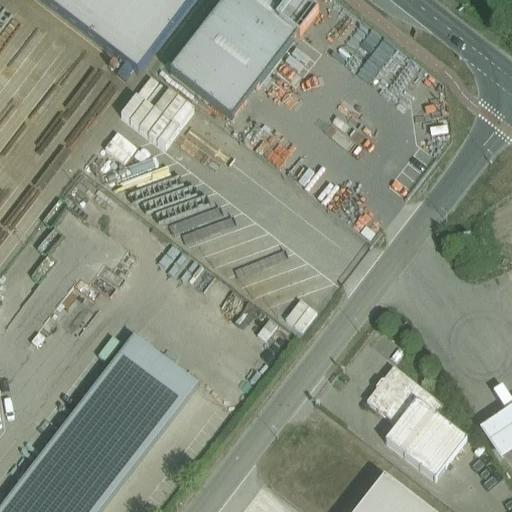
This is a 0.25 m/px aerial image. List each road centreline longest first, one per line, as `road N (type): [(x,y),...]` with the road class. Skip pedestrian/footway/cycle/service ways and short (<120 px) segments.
road 1 (unclassified): [(201,511),(511,101)]
road 2 (tertiary): [(511,78),(409,0)]
